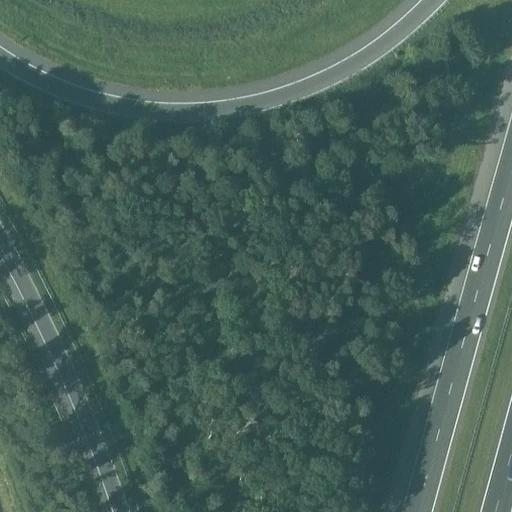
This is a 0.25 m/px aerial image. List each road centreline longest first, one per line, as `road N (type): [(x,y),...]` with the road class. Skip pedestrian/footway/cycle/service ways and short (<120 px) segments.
road 1 (motorway): [(437,0),(326,80),(225,112),(89,102),(0,60)]
road 2 (motorway): [(511,166),(416,511)]
road 3 (motorway): [(0,247),(80,407),(118,511)]
